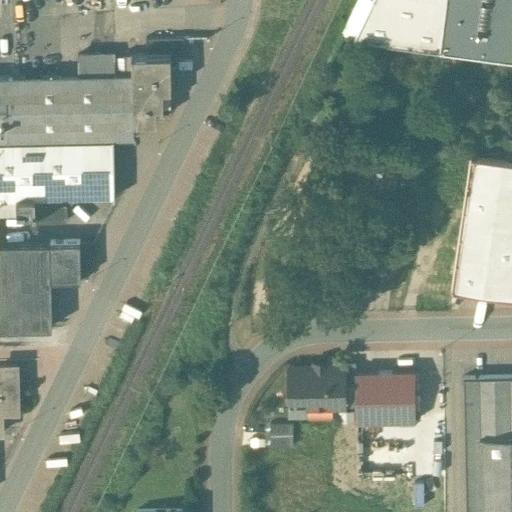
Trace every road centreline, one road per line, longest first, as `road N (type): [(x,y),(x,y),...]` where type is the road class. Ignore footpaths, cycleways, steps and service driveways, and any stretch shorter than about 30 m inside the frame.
road 1 (residential): [(240,0),(220,58),(1,511)]
road 2 (residential): [(219,511),(228,385),(267,342),(288,333),(511,326)]
